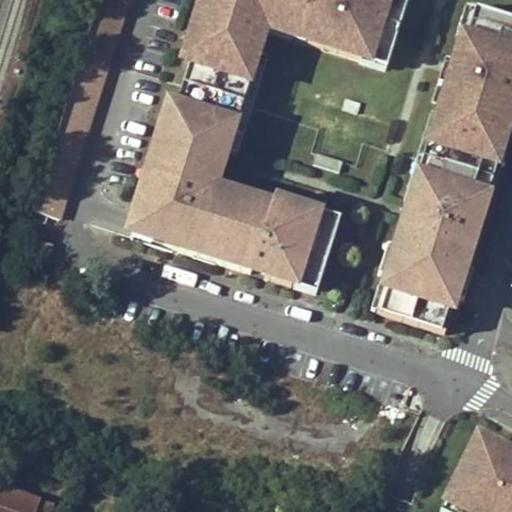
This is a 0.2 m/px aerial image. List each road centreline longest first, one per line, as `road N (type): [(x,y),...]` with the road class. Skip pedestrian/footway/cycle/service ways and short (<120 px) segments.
road 1 (residential): [(463,385),(314,330),(114,271),(84,247),(76,225),(147,0)]
road 2 (residential): [(463,385),(511,245)]
